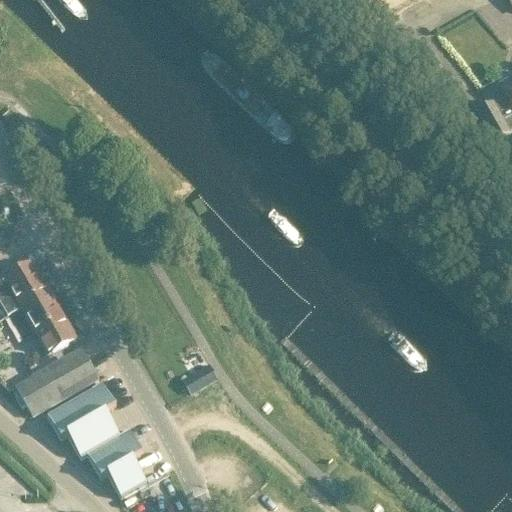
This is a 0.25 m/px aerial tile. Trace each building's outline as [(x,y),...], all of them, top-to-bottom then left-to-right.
[(477,115),(494,145),(511,134),(511,87),(503,92),(507,99),(494,107),(493,106),(477,115)] [(32,266),(14,276),(0,284),(0,306),(8,319),(21,312),(26,321),(54,305),(32,266)] [(54,305),(26,321),(47,357),(75,343),(54,305)] [(0,350),(15,342),(10,333),(0,338),(0,350)] [(10,366),(32,354),(26,343),(4,355),(10,366)] [(30,382),(16,390),(32,419),(61,402),(61,403),(98,382),(81,352),(64,362),(50,370),(51,370),(34,380),(30,382)] [(50,370),(64,362),(58,353),(28,369),(34,380),(51,370),(50,370)] [(220,383),(210,365),(180,383),(190,400),(220,383)] [(24,372),(0,385),(0,389),(4,397),(16,390),(30,382),(24,372)] [(81,463),(87,459),(119,439),(107,416),(113,413),(109,405),(112,403),(102,386),(46,418),(61,443),(67,439),(81,463)] [(119,439),(87,459),(101,482),(107,478),(121,502),(147,487),(134,463),(140,460),(136,452),(139,450),(129,433),(119,439)]
